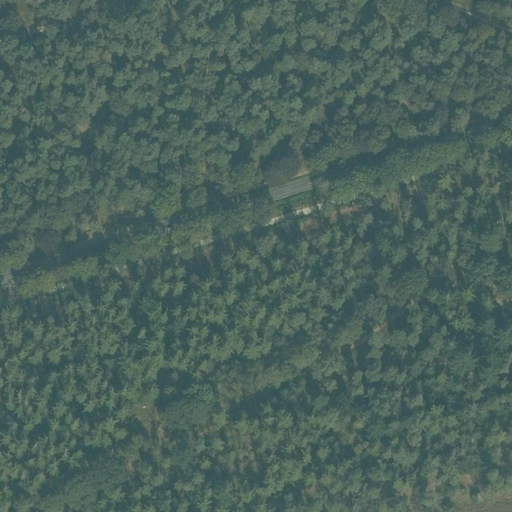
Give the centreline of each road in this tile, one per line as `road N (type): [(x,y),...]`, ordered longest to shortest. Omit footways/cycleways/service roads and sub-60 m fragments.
road 1 (secondary): [(0,278),(511,122)]
road 2 (track): [(386,511),(316,374),(453,286),(511,315)]
road 3 (track): [(159,0),(0,43)]
